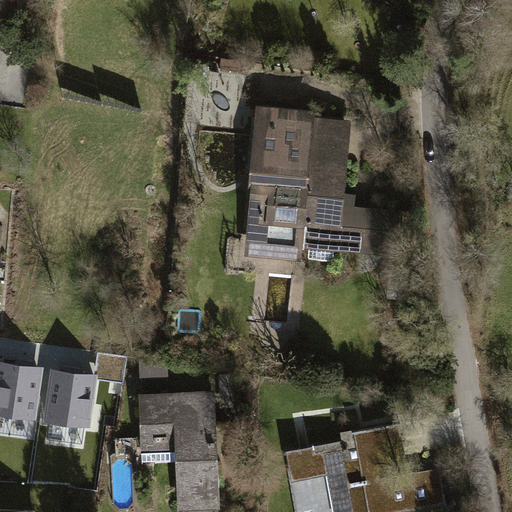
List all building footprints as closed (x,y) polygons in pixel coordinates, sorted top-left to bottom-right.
[(352,122),(259,114),(253,191),(256,191),(251,261),(300,265),(301,252),(383,259),(387,213),(345,209),(352,122)] [(39,370),(0,364),(0,416),(32,421),(39,370)] [(142,367),(142,384),(170,383),(169,366),(142,367)] [(94,377),(54,372),(47,423),(87,428),(94,377)] [(223,511),(217,396),(142,400),(144,444),(119,445),(119,459),(180,455),(182,511),(223,511)] [(343,446),(286,456),(292,486),(332,479),(337,511),(447,511),(441,475),(397,483),(393,461),(407,458),(402,429),(342,439),(343,446)]
